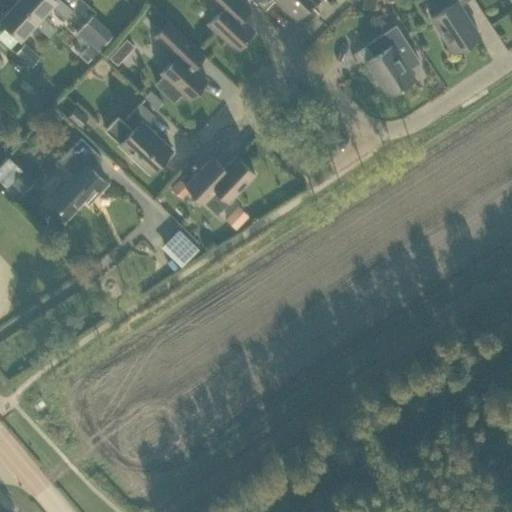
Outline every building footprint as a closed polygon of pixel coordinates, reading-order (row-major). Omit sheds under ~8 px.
[(37,16),(19,0),(15,0),(0,17),(0,19),(19,37),(33,21),(48,35),(54,28),(39,14),(37,16)] [(19,0),(37,16),(39,14),(50,3),(56,8),(53,12),(62,20),(72,9),(61,0),(19,0)] [(249,6),(242,0),(209,0),(219,9),(207,22),(234,48),(253,28),(240,16),(249,6)] [(277,0),(295,17),(311,0),(315,4),(318,0),(253,0),(264,10),(273,0),(277,0)] [(430,16),(453,52),(479,35),(459,4),(465,0),(446,0),(449,4),(430,16)] [(91,56),(112,33),(91,14),(75,32),(89,44),(84,50),(91,56)] [(206,78),(193,66),(203,55),(166,19),(152,34),(175,55),(160,72),(162,74),(154,83),(173,101),(181,92),(187,97),(206,78)] [(365,61),(387,94),(414,77),(408,67),(417,61),(395,24),(366,43),(374,55),(365,61)] [(15,52),(30,65),(39,55),(24,42),(15,52)] [(139,102),(122,121),(117,116),(105,128),(120,142),(118,143),(149,172),(171,148),(145,124),(153,115),(139,102)] [(79,125),(86,117),(75,107),(68,115),(79,125)] [(95,194),(106,182),(90,167),(100,156),(80,137),(59,159),(73,174),(49,199),(67,216),(91,190),(95,194)] [(216,214),(254,173),(235,155),(217,173),(205,162),(185,184),(190,189),(216,214)] [(22,192),(35,178),(23,167),(10,181),(22,192)] [(190,189),(185,184),(179,179),(171,187),(181,197),(190,189)] [(234,209),(226,218),(235,226),(243,218),(234,209)]
